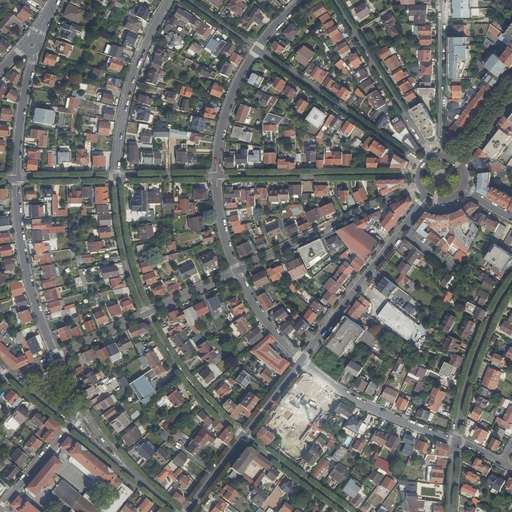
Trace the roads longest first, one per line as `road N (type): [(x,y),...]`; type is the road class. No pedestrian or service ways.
road 1 (residential): [(426,197),(300,360)]
road 2 (residential): [(418,171),(216,175)]
road 3 (residential): [(256,48),(422,163)]
road 4 (residential): [(236,271),(418,187)]
road 5 (residential): [(169,0),(123,107),(116,177)]
road 6 (residential): [(431,156),(334,0)]
road 7 (residential): [(56,355),(34,301),(16,178)]
road 8 (residential): [(455,440),(347,396),(300,360)]
road 9 (tertiary): [(455,440),(467,377),(511,283)]
road 10 (residential): [(242,436),(167,353),(146,313)]
road 11 (residential): [(441,0),(440,154)]
road 12 (residential): [(116,177),(122,233),(146,313)]
road 13 (residential): [(16,178),(31,44)]
road 14 (residential): [(216,175),(237,81),(256,48)]
road 15 (tertiary): [(345,511),(242,436)]
